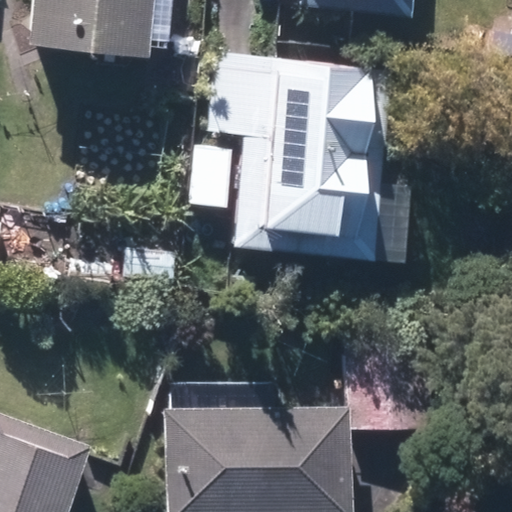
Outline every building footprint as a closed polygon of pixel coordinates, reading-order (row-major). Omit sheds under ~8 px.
[(129,0),(13,0),(9,46),(123,59),(129,0)] [(287,0),(287,7),(394,21),(396,0),(287,0)] [(377,74),(209,55),(200,130),(235,135),(221,248),(355,264),(377,74)] [(59,223),(0,218),(0,270),(56,275),(59,223)] [(431,327),(344,322),(338,432),(424,437),(431,327)] [(152,413),(153,511),(333,511),(332,411),(152,413)] [(0,511),(51,511),(76,449),(0,420),(0,511)]
